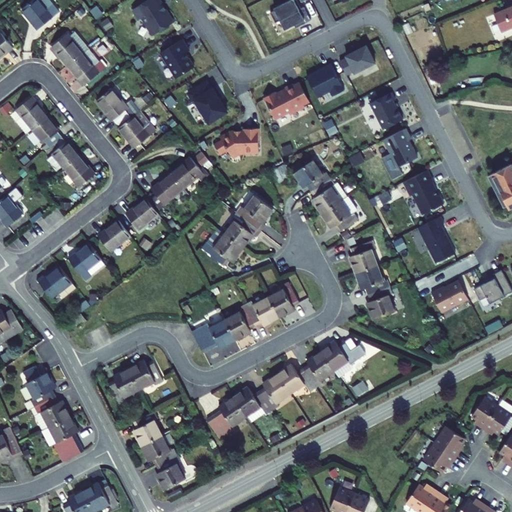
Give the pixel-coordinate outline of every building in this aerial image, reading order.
[(32,0),(22,9),(38,29),(59,12),(49,0),(32,0)] [(153,35),(174,22),(159,0),(147,0),(133,9),(139,19),(142,17),(153,35)] [(297,0),(294,0),(271,12),(276,23),(281,20),(285,30),(295,25),(299,23),(300,25),(311,20),(304,6),(301,8),(297,0)] [(511,6),(494,13),(501,31),(511,26),(511,6)] [(0,57),(13,47),(1,32),(0,32),(0,57)] [(75,32),(70,36),(83,53),(89,49),(75,32)] [(62,58),(68,66),(83,53),(70,36),(67,33),(52,46),(62,58)] [(189,50),(182,39),(161,52),(176,78),(194,67),(186,53),(189,50)] [(347,58),(340,61),(347,75),(354,71),(355,73),(375,62),(367,45),(346,56),(347,58)] [(50,47),(60,60),(62,58),(52,46),(50,47)] [(83,53),(68,66),(84,85),(100,72),(99,72),(106,67),(101,60),(99,61),(89,49),(83,53)] [(319,70),(307,76),(318,97),(330,90),(333,96),(345,90),(331,64),(323,68),(324,69),(319,72),(319,70)] [(208,80),(189,92),(194,101),(196,99),(211,122),(229,111),(222,100),(221,101),(219,97),(220,96),(214,87),(213,88),(208,80)] [(107,83),(97,91),(101,96),(111,88),(107,83)] [(275,92),(264,97),(275,119),(289,112),(292,113),(305,106),(304,104),(294,86),(293,83),(285,87),(286,89),(281,91),(281,93),(276,95),(275,92)] [(310,101),(300,83),(294,86),(304,104),(310,101)] [(101,96),(96,101),(118,127),(131,117),(131,118),(140,110),(132,100),(125,105),(112,88),(111,88),(101,96)] [(396,99),(392,92),(371,103),(385,128),(402,120),(394,102),(396,99)] [(16,121),(27,133),(32,129),(48,116),(32,97),(17,109),(17,110),(22,116),(16,121)] [(17,110),(11,115),(16,121),(22,116),(17,110)] [(131,118),(119,128),(135,148),(157,130),(140,110),(131,118)] [(58,132),(60,130),(48,116),(32,129),(44,143),(46,142),(50,147),(62,137),(58,132)] [(402,165),(421,155),(412,138),(415,137),(409,126),(387,137),(402,165)] [(232,156),(239,152),(244,152),(244,154),(259,153),(258,128),(244,129),(245,130),(240,130),(240,133),(233,133),(232,133),(231,131),(221,138),(222,140),(214,145),(221,155),(228,150),(232,156)] [(62,137),(50,147),(54,152),(52,153),(54,155),(48,159),(58,172),(64,167),(79,155),(68,140),(66,142),(62,137)] [(152,146),(156,151),(162,146),(158,141),(152,146)] [(195,157),(200,163),(202,162),(204,164),(209,160),(202,151),(195,157)] [(64,167),(80,187),(95,174),(79,155),(64,167)] [(202,171),(190,157),(171,172),(184,188),(198,176),(201,180),(208,174),(204,169),(202,171)] [(208,168),(212,165),(209,160),(204,164),(208,168)] [(307,186),(311,191),(331,178),(326,172),(323,174),(313,160),(294,173),(304,188),(307,186)] [(270,171),(278,184),(292,177),(285,163),(270,171)] [(511,163),(488,176),(504,207),(508,205),(509,209),(511,207),(511,163)] [(434,180),(428,169),(404,181),(411,194),(413,193),(424,213),(444,203),(439,194),(438,195),(435,190),(437,190),(432,181),(434,180)] [(171,172),(152,188),(157,194),(165,203),(184,188),(171,172)] [(334,184),(331,178),(311,191),(315,197),(312,199),(322,214),(347,196),(338,182),(334,184)] [(0,200),(0,216),(8,226),(24,214),(8,194),(0,200)] [(157,194),(151,199),(159,208),(165,203),(157,194)] [(241,206),(237,212),(261,231),(266,225),(263,223),(273,209),(255,195),(244,208),(241,206)] [(357,210),(347,196),(322,214),(332,228),(335,226),(339,232),(346,228),(359,219),(354,212),(357,210)] [(147,198),(127,213),(139,229),(159,214),(147,198)] [(33,223),(43,215),(40,211),(30,219),(33,223)] [(235,220),(225,234),(243,248),(253,235),(256,237),(261,231),(237,212),(232,218),(235,220)] [(444,224),(440,216),(418,227),(436,263),(456,253),(441,225),(444,224)] [(99,235),(111,251),(131,235),(119,219),(99,235)] [(339,232),(345,240),(351,236),(346,228),(339,232)] [(203,248),(225,265),(229,259),(232,262),(243,248),(225,234),(218,229),(203,248)] [(350,257),(356,273),(378,265),(372,249),(375,247),(372,240),(351,248),(353,255),(350,257)] [(69,258),(86,279),(106,264),(89,242),(69,258)] [(378,265),(356,273),(362,289),(366,288),(368,295),(390,286),(387,279),(384,281),(378,265)] [(76,287),(60,266),(46,277),(44,275),(38,279),(52,297),(58,292),(63,298),(76,287)] [(511,291),(511,289),(502,270),(493,274),(495,278),(474,288),(480,300),(486,296),(490,303),(511,291)] [(469,298),(459,280),(445,287),(444,286),(432,292),(442,312),(469,298)] [(269,296),(280,317),(295,309),(294,306),(300,302),(290,282),(283,285),(284,289),(269,296)] [(390,286),(368,295),(371,301),(367,302),(374,319),(395,311),(389,295),(393,293),(390,286)] [(246,304),(256,325),(263,322),(264,325),(280,317),(269,296),(254,304),(252,301),(246,304)] [(241,311),(226,319),(236,340),(252,332),(250,328),(256,325),(246,304),(239,308),(241,311)] [(2,309),(0,310),(0,342),(24,329),(12,309),(4,314),(2,309)] [(82,313),(73,319),(78,326),(87,320),(82,313)] [(193,332),(204,352),(219,345),(221,348),(236,340),(226,319),(210,327),(208,324),(193,332)] [(352,338),(346,342),(351,350),(358,346),(352,338)] [(336,341),(322,351),(335,370),(348,361),(350,364),(366,354),(360,345),(358,346),(351,350),(346,342),(344,340),(338,344),(336,341)] [(335,370),(322,351),(307,361),(309,364),(303,368),(316,387),(323,383),(320,380),(335,370)] [(129,368),(140,389),(155,381),(157,384),(164,381),(153,360),(147,364),(145,360),(129,368)] [(348,361),(335,370),(339,377),(352,367),(350,364),(348,361)] [(292,364),(278,374),(291,393),(305,383),(310,391),(316,387),(303,368),(298,372),(292,364)] [(35,406),(56,396),(52,390),(56,388),(48,372),(42,375),(37,366),(24,372),(29,382),(27,383),(35,398),(32,400),(35,406)] [(129,368),(114,376),(115,380),(109,383),(120,404),(127,400),(125,397),(140,389),(129,368)] [(265,387),(259,391),(273,410),(279,406),(277,402),(291,393),(278,374),(263,384),(265,387)] [(248,387),(234,396),(247,416),(251,422),(265,412),(266,414),(273,410),(259,391),(254,395),(248,387)] [(50,426),(70,416),(62,400),(59,402),(56,396),(35,406),(38,413),(42,411),(50,426)] [(232,426),(247,416),(234,396),(219,406),(221,409),(208,420),(220,438),(234,429),(232,426)] [(478,424),(484,429),(499,407),(485,398),(472,416),(480,421),(478,424)] [(32,400),(25,403),(28,410),(32,408),(35,406),(32,400)] [(511,407),(503,401),(499,407),(511,415),(511,413),(511,407)] [(511,417),(499,407),(484,429),(490,433),(492,430),(499,435),(511,417)] [(35,415),(43,430),(50,426),(42,411),(38,413),(35,415)] [(155,411),(134,422),(137,428),(134,430),(142,446),(163,435),(155,420),(158,418),(155,411)] [(58,450),(78,440),(75,433),(78,431),(70,416),(50,426),(58,442),(54,443),(58,450)] [(0,460),(6,458),(7,461),(23,453),(11,426),(0,431),(0,460)] [(458,450),(464,442),(452,434),(444,428),(434,444),(456,459),(461,452),(458,450)] [(511,467),(511,434),(499,453),(508,459),(505,464),(511,467)] [(163,435),(142,446),(150,461),(153,459),(157,466),(177,455),(174,448),(170,450),(163,435)] [(423,461),(432,466),(443,474),(449,465),(452,466),(456,459),(434,444),(423,461)] [(177,455),(157,466),(160,472),(157,474),(165,490),(186,479),(178,463),(181,462),(177,455)] [(99,482),(84,491),(95,511),(110,503),(113,509),(120,505),(108,482),(101,486),(99,482)] [(406,503),(420,511),(435,490),(429,486),(427,490),(418,484),(406,503)] [(349,511),(356,495),(341,489),(332,511),(335,511),(349,511)] [(435,490),(420,511),(444,511),(449,504),(440,498),(442,494),(435,490)] [(92,511),(95,511),(84,491),(68,499),(70,502),(64,505),(66,511),(92,511)] [(365,511),(370,501),(356,495),(349,511),(365,511)] [(467,501),(459,511),(481,511),(485,507),(478,503),(475,507),(467,501)]
